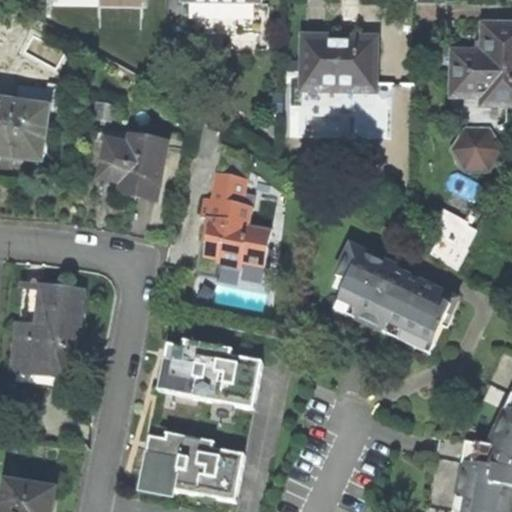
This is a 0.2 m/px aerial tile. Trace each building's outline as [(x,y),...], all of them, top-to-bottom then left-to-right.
[(167,0),(167,35),(258,36),(257,39),(268,39),(268,11),(258,11),(258,5),(262,5),(261,0),(167,0)] [(455,99),(484,99),(484,107),(511,107),(511,27),(486,28),(485,55),(470,54),(456,54),(455,99)] [(347,41),(305,40),(304,93),(358,93),(358,88),(378,89),(378,41),(347,41)] [(11,153),(40,157),(47,106),(15,102),(15,106),(0,103),(0,154),(8,155),(11,156),(11,153)] [(97,117),(110,119),(112,107),(99,105),(97,117)] [(463,132),(463,172),(504,172),(504,131),(463,132)] [(157,201),(167,145),(130,139),(129,146),(108,142),(102,180),(122,183),(120,194),(136,197),(157,201)] [(38,173),(40,157),(11,153),(11,156),(8,155),(7,168),(15,169),(38,173)] [(244,265),(267,269),(274,230),(251,226),(254,208),(245,206),(250,181),(217,175),(212,200),(205,199),(202,218),(207,219),(203,243),(208,244),(205,258),(220,261),(244,265)] [(475,211),(455,200),(437,233),(443,237),(433,256),(460,272),(480,232),(468,225),(475,211)] [(410,346),(431,356),(444,327),(446,328),(459,301),(397,272),(398,269),(351,247),(337,277),(350,283),(341,301),(359,309),(354,320),(387,335),(410,346)] [(243,270),(244,265),(220,261),(219,266),(228,267),(243,270)] [(25,287),(16,374),(65,379),(68,348),(77,349),(83,293),(59,291),(25,287)] [(337,312),(354,320),(359,309),(341,301),(337,312)] [(233,352),(186,343),(185,350),(170,346),(165,369),(161,391),(178,395),(178,397),(212,404),(213,400),(238,405),(237,408),(254,411),(264,364),(232,358),(233,352)] [(511,471),(511,411),(508,410),(489,447),(477,445),(474,465),(511,471)] [(219,499),(237,503),(246,457),(214,451),(216,445),(170,436),(168,444),(152,441),(148,463),(144,482),(162,485),(161,489),(195,495),(195,493),(219,497),(219,499)] [(468,444),(464,463),(474,465),(477,445),(468,444)] [(511,511),(511,471),(474,465),(464,463),(458,498),(467,500),(465,511),(511,511)] [(51,511),(55,492),(8,485),(4,511),(51,511)]
